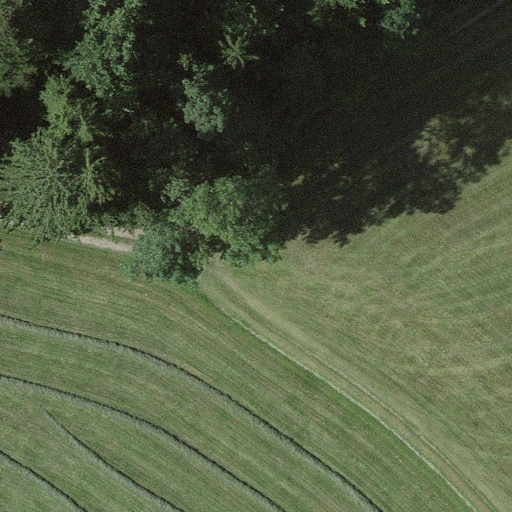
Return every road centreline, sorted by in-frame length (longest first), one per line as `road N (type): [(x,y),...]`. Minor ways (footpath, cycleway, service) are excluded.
road 1 (track): [(0,204),(213,270),(470,511)]
road 2 (track): [(213,270),(249,154),(501,0)]
